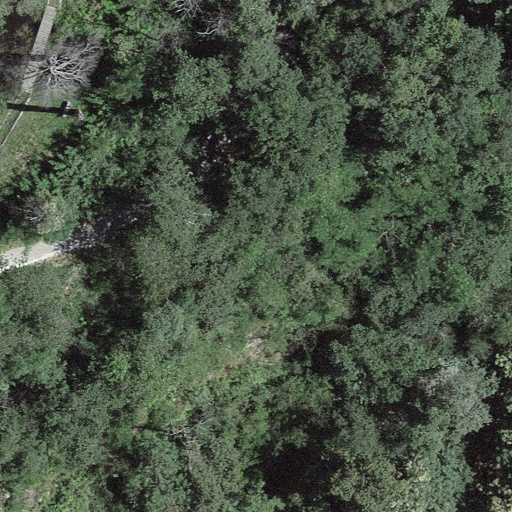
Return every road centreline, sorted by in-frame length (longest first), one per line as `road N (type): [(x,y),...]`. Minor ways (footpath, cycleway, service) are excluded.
road 1 (track): [(248,119),(125,229),(0,267)]
road 2 (track): [(322,0),(248,119)]
